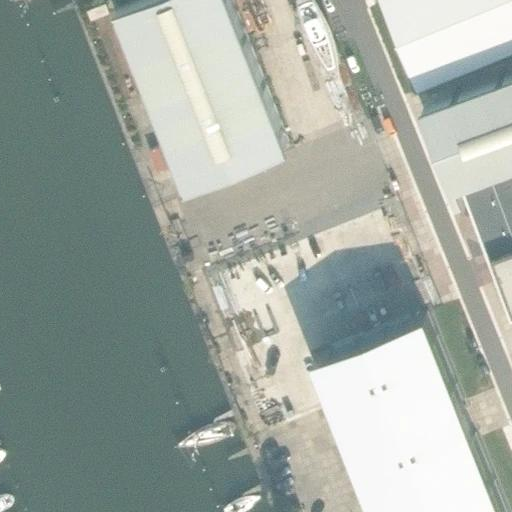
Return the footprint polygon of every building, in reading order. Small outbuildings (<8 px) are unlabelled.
[(187,181),(236,161),(288,140),(232,0),(134,0),(117,7),(187,181)] [(511,0),(386,0),(418,79),(511,40),(511,0)] [(511,62),(432,93),(462,173),(467,171),(478,200),(472,203),(473,205),(474,207),(475,210),(476,212),(477,214),(477,216),(478,219),(479,224),(486,222),(495,246),(494,246),(511,294),(511,62)] [(131,228),(153,220),(124,145),(102,154),(131,228)] [(507,511),(427,310),(314,354),(375,511),(507,511)]
